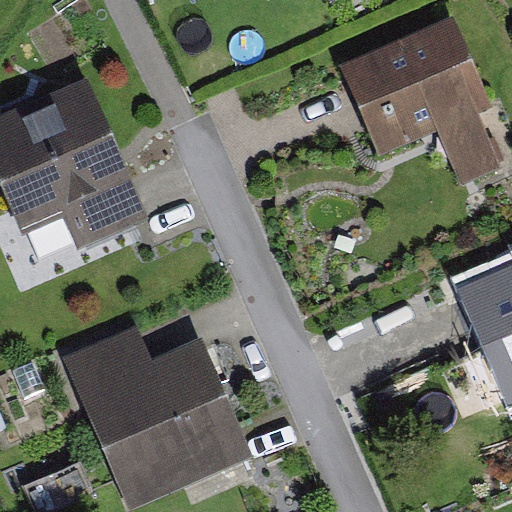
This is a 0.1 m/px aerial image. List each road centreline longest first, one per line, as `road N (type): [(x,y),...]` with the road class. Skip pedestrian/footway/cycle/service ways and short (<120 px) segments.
road 1 (residential): [(123,0),(198,144),(360,511)]
road 2 (unknown): [(341,105),(198,144)]
